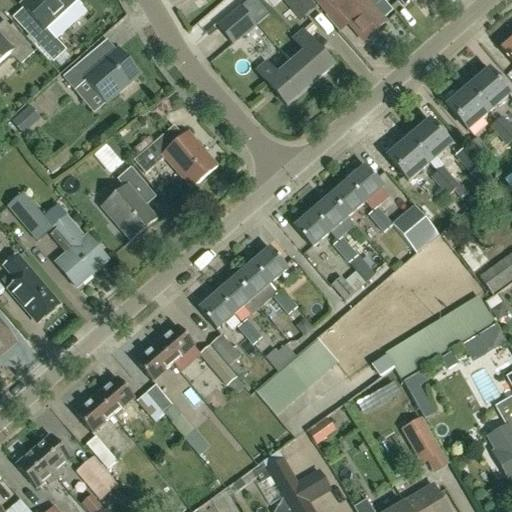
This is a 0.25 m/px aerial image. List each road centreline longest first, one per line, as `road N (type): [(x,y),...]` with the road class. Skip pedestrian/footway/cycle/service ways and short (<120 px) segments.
road 1 (residential): [(0,422),(296,168)]
road 2 (residential): [(296,168),(492,0)]
road 3 (residential): [(296,168),(185,56),(150,0)]
